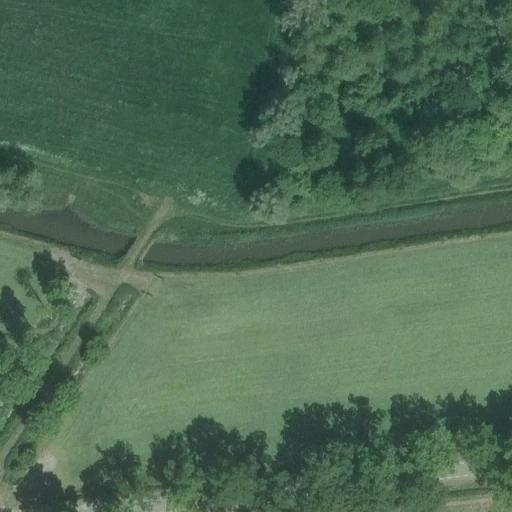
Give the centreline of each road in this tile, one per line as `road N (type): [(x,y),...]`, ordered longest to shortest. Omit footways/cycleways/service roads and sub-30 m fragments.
road 1 (unclassified): [(99,511),(511,463)]
road 2 (track): [(168,209),(269,224),(511,189)]
road 3 (track): [(0,478),(155,218),(168,209)]
road 4 (track): [(0,153),(143,193),(168,209)]
